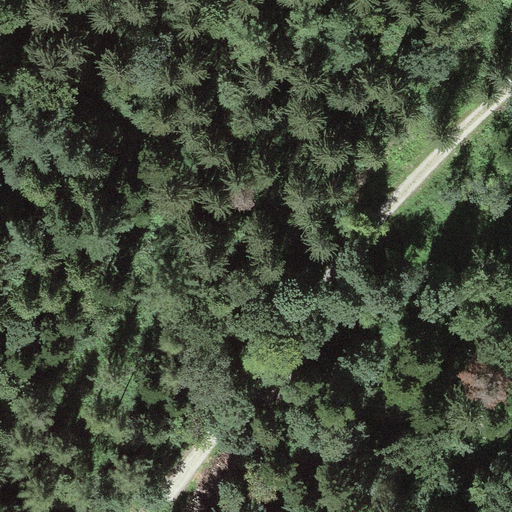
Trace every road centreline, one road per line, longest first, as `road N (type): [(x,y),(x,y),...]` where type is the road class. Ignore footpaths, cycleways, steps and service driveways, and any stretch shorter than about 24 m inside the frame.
road 1 (track): [(511,85),(381,218),(153,511)]
road 2 (track): [(257,376),(323,402),(511,426)]
